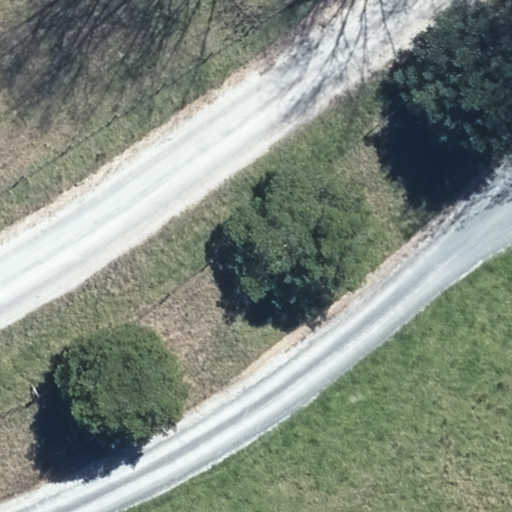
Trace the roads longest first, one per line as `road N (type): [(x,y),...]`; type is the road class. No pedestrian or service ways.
road 1 (track): [(511,203),(378,322),(227,430),(53,511)]
road 2 (track): [(429,0),(199,184),(0,290)]
